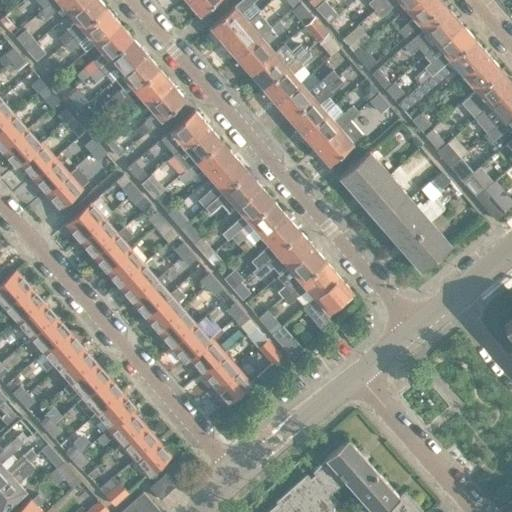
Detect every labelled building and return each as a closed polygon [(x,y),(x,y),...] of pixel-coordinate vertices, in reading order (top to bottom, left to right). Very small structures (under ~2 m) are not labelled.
[(51,0),(39,0),(31,7),(37,13),(51,0)] [(82,0),(51,0),(37,13),(43,20),(61,4),(68,12),(82,0)] [(105,6),(100,0),(82,0),(68,12),(76,21),(57,37),(63,43),(105,6)] [(186,0),(199,14),(214,0),(186,0)] [(239,0),(233,5),(209,26),(223,41),(247,20),(257,12),(258,10),(251,1),(252,0),(239,0)] [(338,14),(325,0),(324,0),(315,8),(328,22),(338,14)] [(371,0),(369,2),(374,9),(383,0),(371,0)] [(383,0),(374,9),(379,15),(395,0),(398,0),(405,8),(414,0),(383,0)] [(395,33),(400,39),(443,2),(440,0),(414,0),(405,8),(413,17),(395,33)] [(0,1),(0,17),(8,11),(0,1)] [(294,7),(291,10),(304,25),(305,24),(314,16),(301,1),(294,7)] [(63,43),(68,49),(87,34),(94,42),(119,21),(105,6),(63,43)] [(428,34),(436,44),(461,23),(447,7),(423,28),(405,44),(410,50),(428,34)] [(257,12),(247,20),(223,41),(236,56),(260,36),(269,27),(257,12)] [(315,40),(317,38),(326,30),(314,16),(305,24),(304,25),(303,25),(315,40)] [(269,27),(275,33),(284,26),(278,20),(269,27)] [(132,36),(119,21),(94,42),(102,51),(84,67),(89,73),(107,57),(132,36)] [(445,53),(426,69),(431,75),(449,59),(474,38),(461,23),(436,44),(445,53)] [(269,27),(260,36),(236,56),(249,72),(273,51),(265,42),(275,33),(269,27)] [(15,37),(25,49),(33,43),(35,40),(25,28),(15,37)] [(353,50),(363,42),(352,28),(342,37),(353,50)] [(330,53),(339,46),(326,30),(317,38),(330,53)] [(145,52),(132,36),(107,57),(89,73),(94,80),(104,72),(111,80),(114,78),(120,73),(145,52)] [(398,103),(404,110),(456,66),(463,74),(487,53),(474,38),(449,59),(431,75),(398,103)] [(6,39),(0,44),(0,47),(11,60),(19,53),(6,39)] [(34,59),(41,53),(33,43),(25,49),(34,59)] [(249,72),(262,87),(286,66),(304,50),(298,43),(289,51),(282,43),(273,51),(249,72)] [(368,68),(376,61),(362,46),(354,52),(368,68)] [(304,50),(286,66),(262,87),(275,102),(299,81),(291,72),(309,56),(304,50)] [(158,67),(145,52),(120,73),(114,78),(122,87),(100,105),(105,111),(115,103),(134,88),(158,67)] [(26,61),(19,53),(11,60),(24,76),(32,69),(26,61)] [(463,74),(476,89),(500,68),(487,53),(463,74)] [(47,59),(40,65),(47,73),(53,67),(47,59)] [(138,93),(147,103),(171,82),(158,67),(134,88),(115,103),(120,109),(138,93)] [(76,74),(81,80),(89,74),(83,68),(76,74)] [(385,88),(391,83),(377,68),(372,72),(385,88)] [(482,96),(489,104),(511,84),(511,81),(500,68),(476,89),(455,107),(460,114),(482,96)] [(410,80),(403,72),(399,76),(406,83),(410,80)] [(325,74),(307,90),(299,81),(275,102),(288,117),(312,96),(330,80),(325,74)] [(45,84),(38,75),(30,83),(37,91),(45,84)] [(336,86),(330,80),(312,96),(288,117),(301,132),(325,111),(317,102),(336,86)] [(394,80),(391,83),(385,88),(396,100),(404,92),(394,80)] [(142,134),(184,97),(171,82),(147,103),(154,111),(136,127),(142,134)] [(363,95),(368,100),(377,92),(369,83),(364,87),(363,95)] [(52,92),(45,84),(37,91),(43,98),(52,92)] [(487,133),(502,119),(511,110),(511,84),(489,104),(473,118),(487,133)] [(78,110),(88,101),(77,88),(67,97),(78,110)] [(383,108),(391,102),(381,90),(373,96),(383,108)] [(0,97),(0,123),(13,112),(0,97)] [(432,101),(419,111),(411,118),(422,130),(429,124),(425,120),(430,116),(431,117),(439,110),(432,101)] [(351,104),(333,120),(325,111),(301,132),(314,147),(348,118),(357,111),(351,104)] [(63,121),(71,114),(64,106),(56,113),(63,121)] [(408,114),(411,118),(419,111),(415,107),(408,114)] [(183,145),(207,124),(193,108),(159,138),(172,154),(183,145)] [(489,141),(507,125),(511,130),(511,110),(502,119),(484,135),(489,141)] [(0,123),(0,147),(1,149),(26,127),(13,112),(0,123)] [(71,114),(63,121),(76,137),(85,130),(71,114)] [(361,134),(348,118),(314,147),(328,163),(361,134)] [(220,139),(207,124),(183,145),(172,154),(185,168),(185,169),(196,160),(220,139)] [(1,149),(15,164),(18,161),(39,143),(38,142),(26,127),(1,149)] [(445,142),(431,127),(424,133),(437,148),(445,142)] [(76,137),(89,152),(97,145),(85,130),(76,137)] [(111,133),(104,140),(117,155),(124,149),(111,133)] [(41,140),(38,142),(39,143),(18,161),(31,176),(54,156),(49,150),(58,143),(50,134),(42,141),(41,140)] [(209,175),(233,154),(220,139),(196,160),(185,169),(185,168),(177,175),(183,181),(201,166),(209,175)] [(89,152),(96,159),(104,152),(97,145),(89,152)] [(448,145),(439,153),(449,165),(450,163),(458,157),(448,145)] [(338,175),(379,222),(408,197),(367,150),(338,175)] [(246,169),(233,154),(209,175),(217,184),(199,199),(205,206),(222,190),(246,169)] [(31,176),(44,191),(67,171),(54,156),(31,176)] [(450,163),(449,165),(462,180),(471,173),(473,171),(459,156),(458,157),(450,163)] [(134,159),(127,166),(140,182),(148,175),(134,159)] [(235,205),(259,184),(246,169),(222,190),(205,206),(210,213),(228,197),(235,205)] [(81,186),(67,171),(44,191),(57,207),(81,186)] [(148,175),(140,182),(153,196),(162,188),(163,187),(151,172),(148,175)] [(476,195),(477,194),(483,188),(471,173),(463,180),(476,195)] [(121,188),(127,196),(136,188),(129,181),(121,188)] [(273,199),(259,184),(235,205),(243,215),(225,230),(231,236),(248,220),(273,199)] [(127,196),(134,203),(142,196),(136,188),(127,196)] [(162,188),(153,196),(166,212),(175,204),(162,188)] [(495,218),(497,217),(503,211),(483,188),(477,194),(476,195),(475,195),(495,218)] [(97,195),(65,223),(79,238),(103,217),(110,211),(97,195)] [(420,269),(433,258),(449,244),(408,197),(379,222),(420,269)] [(261,235),(286,214),(273,199),(248,220),(231,236),(236,243),(254,227),(261,235)] [(175,204),(166,212),(180,227),(189,220),(175,204)] [(147,218),(154,226),(162,219),(155,211),(147,218)] [(299,229),(286,214),(261,235),(269,245),(252,260),(257,266),(275,250),(299,229)] [(116,232),(103,217),(79,238),(92,253),(116,232)] [(154,226),(161,234),(169,226),(162,219),(154,226)] [(200,236),(192,226),(185,233),(193,242),(200,236)] [(92,253),(105,268),(129,247),(124,240),(130,235),(123,227),(116,232),(92,253)] [(312,245),(299,229),(275,250),(257,266),(252,271),(259,278),(272,266),(279,273),(312,245)] [(200,236),(193,242),(206,258),(214,251),(200,236)] [(173,248),(180,256),(188,249),(182,241),(173,248)] [(325,260),(312,245),(279,273),(276,276),(284,285),(278,290),(283,296),(325,260)] [(129,247),(105,268),(118,284),(143,262),(129,247)] [(180,256),(187,264),(195,257),(188,249),(180,256)] [(118,284),(131,299),(156,277),(149,269),(155,263),(149,256),(143,262),(118,284)] [(314,296),(338,275),(325,260),(283,296),(288,302),(306,287),(314,296)] [(0,299),(4,305),(28,284),(15,268),(0,281),(0,299)] [(199,278),(206,286),(214,279),(208,271),(199,278)] [(144,314),(154,305),(169,292),(162,285),(169,280),(162,272),(156,277),(131,299),(136,305),(144,314)] [(232,288),(239,282),(230,272),(224,278),(232,288)] [(352,290),(338,275),(314,296),(321,304),(303,320),(310,328),(328,312),(327,311),(352,290)] [(206,286),(213,294),(221,287),(214,279),(206,286)] [(241,299),(248,293),(239,282),(232,288),(241,299)] [(4,305),(17,320),(41,299),(28,284),(4,305)] [(176,286),(169,292),(154,305),(144,314),(157,329),(182,308),(177,302),(184,295),(176,286)] [(54,314),(46,305),(41,299),(17,320),(30,335),(54,314)] [(226,309),(232,317),(241,309),(234,302),(226,309)] [(182,308),(157,329),(170,344),(195,323),(182,308)] [(232,317),(239,324),(247,317),(241,309),(232,317)] [(266,309),(257,317),(267,329),(277,321),(266,309)] [(68,329),(54,314),(30,335),(44,350),(68,329)] [(504,326),(511,334),(511,316),(503,324),(504,325),(503,326),(503,327),(504,326)] [(208,337),(195,323),(170,344),(184,360),(187,357),(187,356),(208,338),(208,337)] [(272,333),(285,349),(294,341),(281,326),(272,333)] [(57,365),(81,344),(68,329),(44,350),(57,365)] [(187,356),(187,357),(200,371),(223,351),(210,336),(208,337),(208,338),(187,356)] [(280,355),(266,339),(258,347),(272,362),(280,355)] [(94,360),(81,344),(57,365),(70,380),(94,360)] [(236,366),(223,351),(200,371),(213,386),(236,366)] [(107,375),(94,360),(70,380),(83,395),(107,375)] [(250,382),(250,381),(236,366),(213,386),(227,402),(250,382)] [(120,390),(107,375),(83,395),(76,401),(83,409),(89,403),(96,411),(120,390)] [(26,392),(19,384),(11,391),(18,399),(26,392)] [(102,431),(109,425),(109,426),(130,407),(131,408),(133,405),(120,390),(96,411),(85,420),(90,426),(95,423),(102,431)] [(33,399),(26,392),(18,399),(25,406),(33,399)] [(112,434),(120,443),(143,423),(131,408),(130,407),(109,426),(109,425),(102,431),(95,437),(101,444),(112,434)] [(53,422),(46,414),(38,421),(45,428),(53,422)] [(60,429),(53,422),(45,428),(52,436),(60,429)] [(126,450),(133,458),(156,438),(143,423),(120,443),(106,455),(112,462),(126,450)] [(0,461),(10,452),(21,442),(15,435),(0,448),(0,447),(0,461)] [(90,442),(85,437),(78,436),(72,441),(81,450),(90,442)] [(314,473),(330,491),(344,480),(372,511),(381,511),(385,508),(390,511),(423,511),(404,490),(398,495),(346,436),(323,457),(324,457),(312,471),(314,473)] [(170,453),(156,438),(133,458),(146,474),(170,453)] [(47,443),(39,450),(56,467),(63,460),(47,443)] [(80,451),(73,444),(65,451),(72,458),(80,451)] [(86,459),(80,451),(72,458),(79,466),(86,459)] [(0,487),(5,482),(5,481),(27,460),(22,454),(16,459),(10,452),(0,461),(0,487)] [(0,510),(24,489),(17,481),(33,466),(27,460),(5,481),(5,482),(0,487),(0,510)] [(63,478),(71,487),(80,479),(63,460),(56,467),(48,474),(56,484),(63,478)] [(159,497),(176,482),(165,470),(148,485),(159,497)] [(337,500),(330,491),(314,473),(310,477),(306,473),(275,500),(276,502),(265,511),(331,511),(331,505),(337,500)] [(113,475),(107,481),(99,488),(112,503),(126,491),(113,475)] [(133,499),(145,511),(156,511),(159,510),(142,491),(133,499)] [(43,511),(30,497),(13,511),(43,511)] [(85,511),(102,511),(107,509),(98,499),(85,511)] [(129,511),(145,511),(133,499),(124,506),(129,511)]
